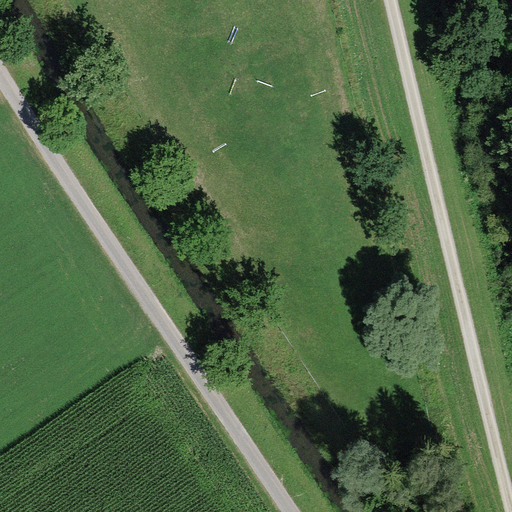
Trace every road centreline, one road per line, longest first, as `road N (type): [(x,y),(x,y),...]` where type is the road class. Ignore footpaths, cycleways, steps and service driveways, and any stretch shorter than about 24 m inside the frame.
road 1 (track): [(391,0),(511,506)]
road 2 (track): [(0,81),(290,511)]
